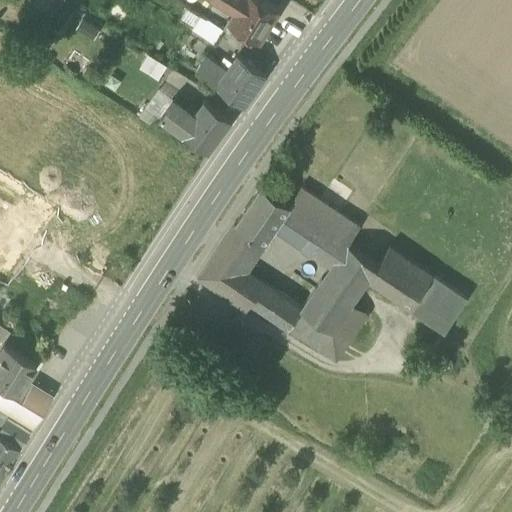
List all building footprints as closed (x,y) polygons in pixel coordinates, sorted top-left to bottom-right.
[(240,0),(236,8),(229,18),(256,34),(259,37),(272,17),(279,6),(269,0),(240,0)] [(57,12),(58,27),(72,26),(71,11),(57,12)] [(215,42),(223,28),(202,14),(193,28),(215,42)] [(100,28),(83,17),(75,28),(93,39),(100,28)] [(229,18),(223,28),(250,44),(256,34),(229,18)] [(145,66),(162,76),(169,65),(152,54),(145,66)] [(195,68),(244,101),(265,73),(237,55),(227,69),(205,54),(199,63),(195,68)] [(160,115),(209,150),(232,119),(204,99),(191,118),(169,102),(160,115)] [(139,117),(149,123),(156,112),(146,106),(139,117)] [(237,219),(265,237),(277,221),(290,201),(262,182),(237,219)] [(302,183),(290,201),(347,239),(359,221),(302,183)] [(333,259),(347,239),(290,201),(277,221),(333,259)] [(237,219),(228,233),(256,251),(265,237),(237,219)] [(228,233),(217,249),(245,268),(256,251),(228,233)] [(333,259),(301,306),(301,307),(332,328),(351,300),(368,276),(378,260),(347,239),(333,259)] [(390,241),(378,260),(368,276),(412,305),(435,271),(390,241)] [(249,306),(253,300),(265,282),(245,268),(217,249),(200,273),(249,306)] [(412,305),(446,328),(469,294),(435,271),(412,305)] [(289,325),(301,307),(301,306),(265,282),(253,300),(289,325)] [(301,307),(289,325),(336,357),(368,311),(351,300),(332,328),(301,307)] [(0,322),(0,343),(2,340),(9,328),(0,322)] [(0,380),(15,389),(17,387),(23,376),(34,359),(2,340),(0,343),(0,380)] [(45,389),(23,376),(17,387),(38,400),(45,389)] [(0,409),(9,415),(24,424),(38,400),(17,387),(15,389),(0,380),(0,409)] [(0,428),(1,429),(9,415),(0,409),(0,428)] [(0,434),(18,446),(30,428),(24,424),(9,415),(1,429),(0,429),(0,434)] [(0,474),(18,446),(0,434),(0,474)]
